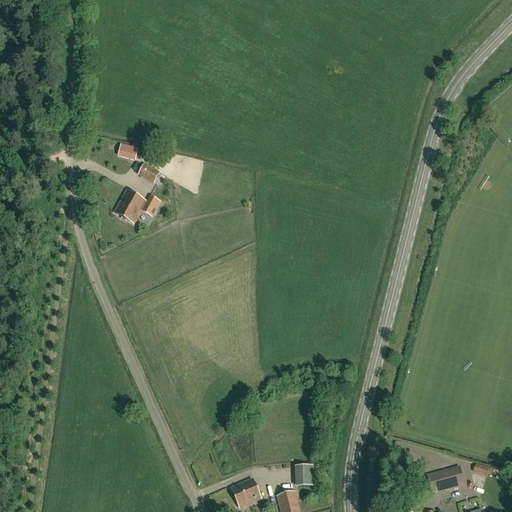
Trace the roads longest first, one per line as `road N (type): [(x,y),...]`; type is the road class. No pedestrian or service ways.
road 1 (unclassified): [(198,511),(78,226),(77,0)]
road 2 (primary): [(350,511),(357,434),(436,125),(464,73),(511,23)]
